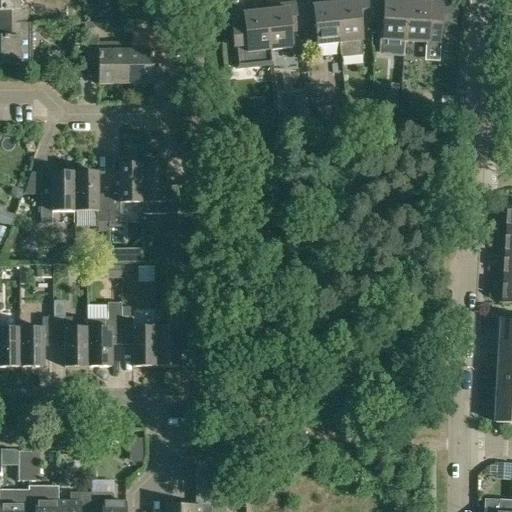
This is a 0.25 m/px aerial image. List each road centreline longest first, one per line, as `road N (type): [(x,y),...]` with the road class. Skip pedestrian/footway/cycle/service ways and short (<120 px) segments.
road 1 (residential): [(0,93),(29,103),(65,133),(155,136),(174,123),(196,82),(203,42),(198,0)]
road 2 (residential): [(133,511),(162,466),(164,401),(96,404),(46,436),(0,437)]
road 3 (residential): [(462,451),(476,181)]
road 4 (residential): [(476,181),(486,0)]
